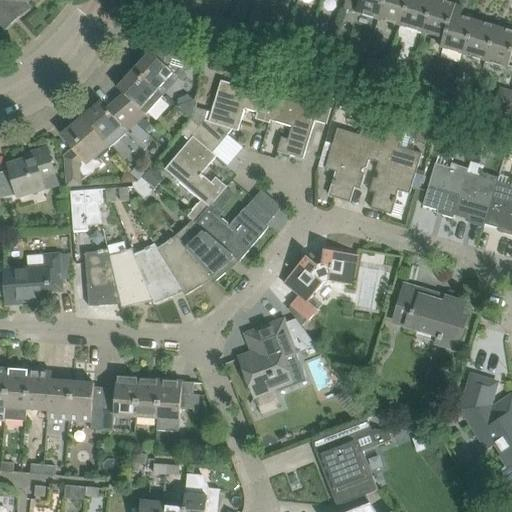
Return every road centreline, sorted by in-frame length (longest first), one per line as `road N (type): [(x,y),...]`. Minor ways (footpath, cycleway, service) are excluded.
road 1 (residential): [(311,222),(363,225),(511,269)]
road 2 (residential): [(272,511),(272,495),(193,335)]
road 3 (residential): [(0,327),(193,335)]
road 4 (residential): [(193,335),(311,222)]
road 5 (unclassified): [(0,96),(63,59),(108,0)]
